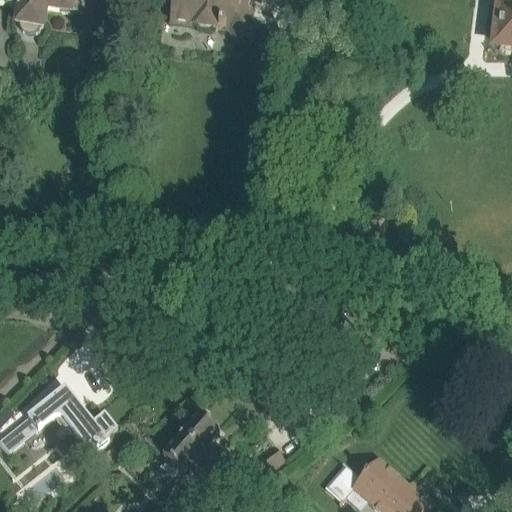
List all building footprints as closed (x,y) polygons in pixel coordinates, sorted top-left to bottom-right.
[(0,0),(0,4),(13,6),(10,27),(18,27),(38,30),(43,30),(44,28),(42,28),(44,10),(59,12),(62,16),(70,17),(73,14),(75,1),(85,3),(85,0),(0,0)] [(170,0),(170,6),(172,9),(172,10),(172,12),(170,25),(193,28),(229,33),(240,46),(259,31),(248,17),(249,4),(255,0),(170,0)] [(511,7),(501,6),(496,49),(501,49),(505,54),(511,55),(511,53),(511,7)] [(386,238),(388,224),(383,219),(374,218),(369,222),(368,236),(372,241),(382,242),(386,238)] [(66,391),(63,393),(29,422),(0,446),(0,448),(8,459),(38,434),(39,435),(53,424),(57,423),(59,423),(61,424),(64,425),(68,427),(94,459),(110,446),(107,443),(118,434),(105,418),(94,427),(66,391)] [(220,435),(200,418),(164,460),(184,476),(188,473),(219,501),(240,477),(208,449),(220,435)] [(275,451),(254,466),(264,480),(285,465),(275,451)] [(361,483),(343,468),(342,469),(346,472),(328,492),(342,505),(339,508),(341,510),(356,492),(370,504),(368,506),(374,511),(430,511),(435,507),(412,486),(409,489),(379,463),(361,483)] [(128,490),(116,477),(95,497),(107,510),(128,490)]
